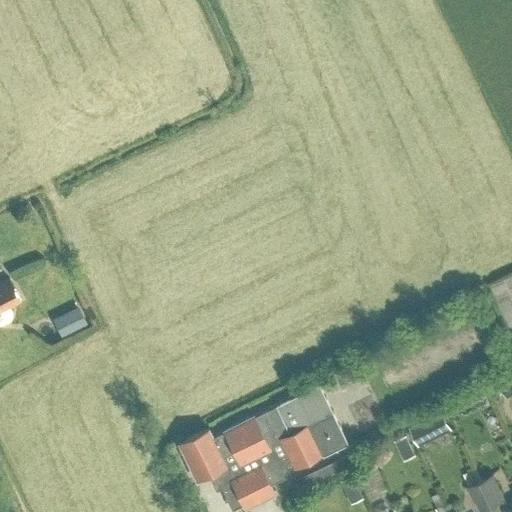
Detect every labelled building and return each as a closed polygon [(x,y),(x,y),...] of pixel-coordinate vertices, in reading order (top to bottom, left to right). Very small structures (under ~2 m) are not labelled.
[(9,308),(7,304),(20,297),(8,276),(0,280),(0,321),(5,320),(8,316),(9,308)] [(78,304),(52,316),(60,332),(86,320),(78,304)] [(335,383),(342,400),(371,388),(364,371),(335,383)] [(346,442),(316,381),(211,432),(208,425),(177,440),(195,477),(212,468),(224,492),(235,487),(244,505),(273,491),(266,476),(291,464),(293,468),(346,442)] [(448,407),(452,417),(485,401),(481,391),(448,407)] [(407,425),(416,444),(450,427),(440,408),(407,425)] [(353,448),(296,476),(300,485),(358,458),(353,448)] [(472,467),(490,502),(503,497),(491,471),(478,477),(473,466),(472,467)] [(490,502),(472,467),(461,471),(478,508),(490,502)] [(435,507),(437,511),(447,511),(443,503),(435,507)]
